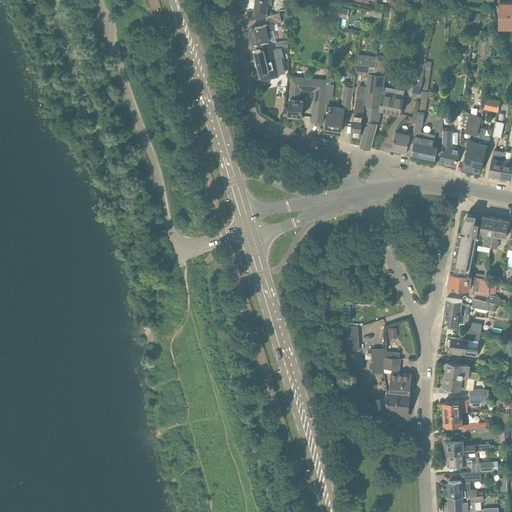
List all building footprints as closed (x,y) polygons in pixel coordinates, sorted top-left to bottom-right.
[(250,21),(266,17),(274,15),(272,12),(268,13),(269,4),(272,4),(272,0),(251,0),(250,6),(251,8),(255,8),(255,10),(248,12),(250,21)] [(511,2),(499,2),(499,12),(500,28),(509,28),(511,28),(511,2)] [(324,15),(339,18),(341,8),(326,5),(324,15)] [(339,18),(347,19),(349,9),(341,8),(339,18)] [(260,43),(277,42),(274,31),(275,30),(274,24),(282,23),(280,13),(274,15),(266,17),(268,25),(266,26),(249,30),(253,44),(260,42),(260,43)] [(267,75),(279,73),(274,51),(277,50),(276,49),(288,48),(288,41),(277,42),(260,43),(261,49),(255,51),(260,72),(266,71),(267,75)] [(356,72),(368,73),(375,74),(377,60),(378,56),(358,54),(356,72)] [(366,120),(377,124),(379,124),(381,112),(401,116),(404,98),(405,91),(383,87),(386,75),(383,75),(384,67),(406,69),(407,59),(385,57),(385,60),(377,60),(375,74),(368,73),(367,86),(366,95),(363,120),(366,120)] [(420,100),(421,101),(425,70),(417,69),(413,92),(417,93),(416,100),(420,100)] [(312,121),(322,123),(323,123),(327,87),(328,82),(328,80),(292,76),(290,98),(289,109),(285,109),(284,115),(302,117),(303,100),(299,100),(300,90),(315,91),(312,121)] [(349,114),(353,88),(346,87),(342,108),(334,107),(333,115),(328,114),(325,131),(340,133),(342,124),(340,124),(342,113),(349,114)] [(361,136),(363,120),(366,95),(357,94),(357,100),(356,100),(352,134),(361,136)] [(485,98),(482,109),(490,111),(492,99),(485,98)] [(435,158),(437,147),(433,146),(434,140),(435,135),(419,132),(420,124),(423,124),(425,112),(418,111),(417,118),(416,124),(414,135),(412,152),(412,154),(435,158)] [(462,167),(471,170),(480,135),(477,134),(479,127),(482,117),(470,114),(468,119),(465,118),(463,127),(466,128),(465,131),(475,134),(473,140),(470,140),(462,167)] [(443,131),(443,117),(435,117),(435,131),(443,131)] [(360,147),(371,150),(377,124),(366,120),(360,147)] [(493,136),(501,138),(504,123),(496,121),(493,136)] [(480,135),(471,170),(480,172),(489,137),(485,136),(487,129),(485,129),(479,127),(477,134),(480,135)] [(407,151),(412,152),(414,135),(396,131),(392,149),(407,152),(407,151)] [(443,131),(443,144),(439,161),(446,163),(457,165),(459,147),(452,146),(452,131),(443,131)] [(488,174),(500,176),(506,151),(505,151),(505,152),(495,150),(493,157),(492,157),(488,174)] [(500,176),(511,179),(511,174),(511,150),(511,152),(506,151),(500,176)] [(463,219),(463,220),(462,222),(462,225),(460,231),(458,231),(451,268),(466,272),(473,235),(476,236),(477,233),(480,233),(483,218),(466,215),(465,215),(465,216),(464,218),(463,219)] [(483,246),(490,248),(497,218),(483,216),(483,218),(480,233),(480,234),(485,234),(483,246)] [(497,218),(491,248),(496,249),(498,237),(506,238),(509,221),(497,218)] [(448,287),(470,290),(471,283),(474,284),(474,285),(473,290),(479,291),(488,293),(496,294),(498,281),(490,280),(485,279),(471,277),(450,274),(448,287)] [(497,304),(505,305),(506,300),(500,299),(501,298),(488,295),(487,302),(497,304)] [(445,310),(462,313),(468,314),(469,306),(462,304),(463,300),(446,298),(445,310)] [(472,307),(496,311),(497,304),(487,302),(473,300),(472,307)] [(443,322),(460,324),(462,313),(445,310),(443,322)] [(465,329),(481,333),(483,324),(466,321),(465,329)] [(389,337),(398,337),(397,326),(388,327),(389,337)] [(348,350),(360,349),(358,328),(346,327),(348,350)] [(477,356),(478,350),(468,349),(469,340),(480,342),(481,333),(465,329),(463,339),(451,337),(450,339),(448,340),(448,344),(450,346),(449,352),(477,356)] [(384,373),(384,369),(385,357),(385,350),(373,349),(372,373),(384,373)] [(384,369),(399,370),(400,359),(385,357),(384,369)] [(476,379),(479,380),(480,373),(470,371),(470,366),(447,362),(446,375),(468,378),(476,379)] [(481,368),(494,371),(495,365),(482,362),(481,368)] [(353,373),(354,383),(364,382),(364,373),(353,373)] [(389,391),(410,393),(411,375),(391,373),(389,391)] [(461,389),(466,390),(468,378),(446,375),(444,386),(461,389)] [(401,412),(408,412),(410,394),(410,393),(389,391),(387,391),(385,395),(386,397),(379,398),(382,411),(389,410),(390,411),(389,417),(401,418),(401,412)] [(468,406),(473,405),(473,407),(478,406),(480,406),(481,405),(481,404),(481,402),(488,402),(488,397),(469,396),(469,400),(468,400),(443,402),(444,415),(469,413),(468,406)] [(490,431),(489,430),(489,422),(469,423),(469,413),(444,415),(445,426),(462,425),(462,433),(490,431)] [(448,454),(478,451),(491,451),(490,444),(477,444),(477,443),(464,444),(464,440),(446,441),(447,454),(448,454)] [(449,466),(479,463),(479,457),(478,457),(478,451),(448,454),(449,466)] [(482,472),(494,471),(493,462),(481,463),(482,472)] [(477,489),(471,490),(470,481),(481,481),(481,472),(461,473),(461,481),(449,482),(449,497),(478,496),(484,495),(483,492),(478,492),(477,489)] [(488,511),(488,509),(475,510),(475,502),(484,501),(484,495),(478,496),(449,497),(450,511),(469,511),(468,511),(488,511)]
